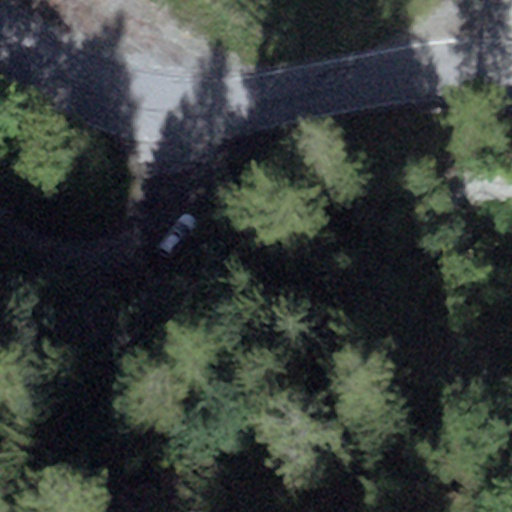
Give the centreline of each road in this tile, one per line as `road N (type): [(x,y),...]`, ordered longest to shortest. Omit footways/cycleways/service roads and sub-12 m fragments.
road 1 (tertiary): [(0,43),(76,89),(179,108),(439,69),(511,69)]
road 2 (track): [(0,225),(65,263),(119,250),(165,183),(179,108)]
